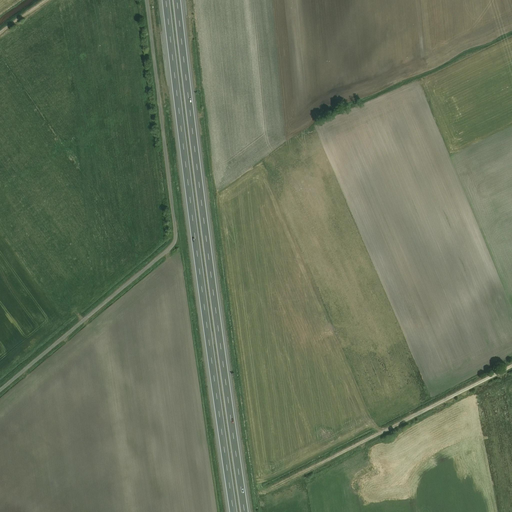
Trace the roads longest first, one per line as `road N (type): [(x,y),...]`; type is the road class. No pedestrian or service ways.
road 1 (motorway): [(244,511),(176,0)]
road 2 (motorway): [(166,0),(233,511)]
road 3 (track): [(0,390),(175,240),(146,0)]
road 4 (track): [(307,470),(511,365)]
